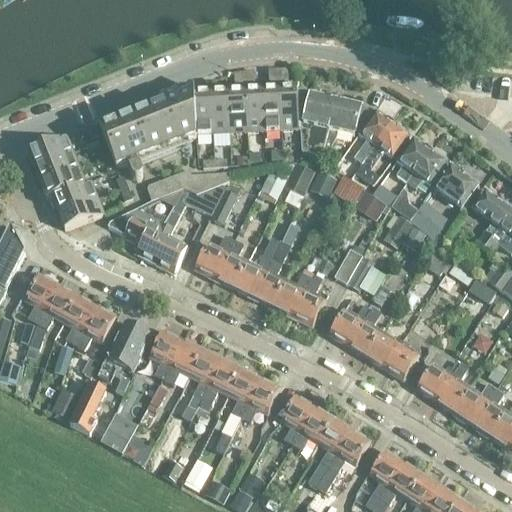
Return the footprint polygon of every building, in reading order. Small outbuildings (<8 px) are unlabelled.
[(282,134),(278,72),(268,72),(269,86),(271,86),(271,92),(262,93),(264,135),(282,134)] [(299,133),(297,91),(288,91),(288,85),(289,85),(288,72),(278,72),(282,134),(299,133)] [(264,135),(262,93),(254,93),(254,87),(255,87),(254,74),(244,75),(247,136),(264,135)] [(247,136),(244,75),(234,76),(235,88),(236,88),(237,94),(228,94),(230,137),(247,136)] [(197,138),(194,96),(195,96),(192,90),(99,127),(106,146),(112,159),(116,171),(117,172),(197,141),(197,138)] [(324,151),(336,102),(299,93),(301,143),(308,145),(306,155),(322,159),(324,151)] [(230,137),(228,94),(211,95),(213,138),(230,137)] [(213,138),(211,95),(195,96),(194,96),(197,138),(213,138)] [(360,135),(375,114),(362,108),(336,102),(324,151),(329,153),(336,141),(337,135),(354,139),(356,133),(360,135)] [(375,150),(393,127),(375,114),(360,135),(358,138),(375,150)] [(393,163),(410,139),(393,127),(375,150),(376,150),(368,161),(376,166),(383,156),(393,163)] [(99,140),(94,128),(86,131),(91,143),(99,140)] [(74,155),(67,139),(28,154),(34,171),(74,155)] [(413,177),(430,154),(413,141),(396,165),(403,170),(397,179),(406,186),(413,177)] [(112,159),(106,146),(103,147),(103,149),(100,151),(104,162),(112,159)] [(362,168),(368,160),(358,154),(346,170),(356,177),(362,168)] [(430,190),(448,166),(430,154),(413,177),(406,186),(414,192),(420,183),(430,190)] [(80,171),(74,155),(34,171),(41,187),(80,171)] [(116,171),(112,159),(104,162),(109,174),(116,171)] [(215,172),(215,163),(203,164),(203,173),(215,172)] [(228,171),(227,163),(215,163),(215,172),(228,171)] [(380,181),(362,168),(356,177),(372,189),(374,189),(380,181)] [(462,211),(479,189),(450,168),(433,192),(453,207),(454,205),(462,211)] [(304,198),(315,175),(307,171),(298,170),(295,176),(292,175),(282,196),(287,199),(290,191),(304,198)] [(86,188),(86,187),(80,171),(41,187),(47,203),(52,201),(86,188)] [(173,232),(187,207),(193,197),(197,199),(222,189),(230,186),(229,176),(192,178),(190,173),(151,188),(149,189),(148,190),(147,192),(147,193),(147,194),(151,205),(159,203),(174,210),(169,219),(165,217),(160,225),(137,213),(110,226),(108,230),(127,240),(126,242),(135,246),(136,244),(142,247),(136,258),(175,278),(189,251),(169,241),(173,232)] [(272,173),(262,194),(278,202),(288,181),(272,173)] [(319,173),(311,191),(330,199),(338,181),(319,173)] [(128,189),(124,180),(116,183),(120,192),(128,189)] [(354,207),(363,192),(344,181),(335,196),(354,207)] [(98,201),(91,185),(86,187),(86,188),(52,201),(59,217),(98,201)] [(397,199),(380,188),(374,197),(391,210),(397,201),(396,201),(397,199)] [(133,203),(128,189),(120,192),(125,206),(133,203)] [(212,220),(225,195),(222,189),(197,199),(193,197),(187,207),(212,220)] [(497,235),(511,214),(511,212),(485,193),(472,212),(496,229),(493,233),(490,238),(486,235),(477,248),(484,253),(493,240),(497,235)] [(225,228),(239,204),(227,198),(213,222),(225,228)] [(104,218),(98,201),(59,217),(65,233),(104,218)] [(417,214),(397,201),(391,210),(410,223),(417,214)] [(511,240),(511,214),(497,235),(493,240),(484,253),(490,258),(500,245),(496,242),(501,238),(503,234),(511,240)] [(446,235),(419,215),(411,227),(438,246),(446,235)] [(238,236),(244,224),(237,221),(231,233),(238,236)] [(245,240),(251,228),(244,224),(238,236),(245,240)] [(0,305),(25,257),(10,230),(0,251),(0,305)] [(215,284),(234,245),(225,240),(219,254),(208,248),(195,274),(215,284)] [(235,293),(247,267),(237,262),(243,249),(234,245),(215,284),(235,293)] [(273,263),(280,249),(272,245),(265,259),(273,263)] [(286,263),(292,251),(284,247),(278,259),(286,263)] [(359,295),(374,267),(351,254),(335,282),(346,288),(346,287),(359,295)] [(445,262),(436,256),(434,255),(430,261),(441,268),(445,262)] [(511,279),(498,269),(499,268),(485,257),(473,274),(489,285),(490,283),(494,287),(493,288),(500,293),(511,279)] [(273,263),(265,259),(264,259),(258,272),(247,267),(235,293),(254,302),(273,263)] [(273,312),(286,286),(275,281),(282,268),(273,263),(254,302),(273,312)] [(320,286),(330,267),(323,263),(313,283),(320,286)] [(421,290),(431,275),(425,270),(414,285),(421,290)] [(293,321),(312,282),(303,278),(296,291),(286,286),(273,312),(293,321)] [(37,329),(59,290),(40,279),(25,305),(36,311),(28,324),(37,329)] [(486,316),(498,295),(499,293),(477,280),(469,293),(482,301),(477,311),(486,316)] [(313,331),(325,305),(314,300),(320,286),(313,283),(312,282),(293,321),(313,331)] [(511,283),(503,296),(511,302),(511,283)] [(64,326),(78,300),(59,290),(37,329),(47,334),(54,321),(64,326)] [(379,307),(385,297),(379,293),(373,304),(379,307)] [(75,350),(97,311),(78,300),(64,326),(74,332),(66,345),(62,352),(56,372),(66,376),(75,350)] [(509,321),(511,316),(511,304),(510,304),(500,319),(507,324),(509,321)] [(348,351),(371,314),(363,310),(356,322),(344,315),(330,339),(348,351)] [(102,348),(117,322),(97,311),(75,350),(85,355),(92,342),(102,348)] [(382,337),(372,332),(381,317),(372,312),(371,314),(348,351),(367,362),(382,337)] [(0,362),(10,324),(0,321),(0,362)] [(133,377),(151,338),(126,326),(99,380),(110,386),(118,369),(133,377)] [(32,345),(36,334),(26,330),(22,342),(32,345)] [(40,354),(46,337),(36,334),(32,345),(30,350),(40,354)] [(164,385),(183,346),(163,336),(151,362),(162,367),(155,380),(164,385)] [(385,373),(402,345),(395,341),(393,344),(382,337),(367,362),(385,373)] [(404,385),(419,360),(407,353),(410,349),(402,345),(385,373),(404,385)] [(190,381),(202,355),(183,346),(164,385),(173,389),(179,376),(190,381)] [(203,403),(222,364),(202,355),(190,381),(200,386),(189,410),(198,415),(203,404),(203,403)] [(4,364),(1,382),(19,385),(23,367),(4,364)] [(198,442),(211,416),(208,415),(218,394),(229,399),(241,374),(222,364),(203,403),(203,404),(198,415),(191,429),(187,438),(188,439),(186,443),(189,444),(192,439),(198,442)] [(435,405),(451,381),(460,367),(457,365),(452,371),(449,369),(444,376),(433,369),(417,393),(435,405)] [(470,393),(459,386),(468,372),(460,367),(451,381),(435,405),(454,417),(470,393)] [(496,411),(505,398),(503,396),(511,381),(511,368),(508,375),(501,386),(496,392),(488,405),(472,429),(478,433),(477,435),(488,442),(489,441),(490,441),(506,417),(496,411)] [(501,386),(508,375),(501,371),(494,382),(501,386)] [(241,422),(260,383),(241,374),(229,399),(239,405),(233,418),(241,422)] [(268,419),(280,393),(260,383),(241,422),(250,427),(257,413),(268,419)] [(472,429),(488,405),(496,392),(488,387),(480,400),(470,393),(454,417),(455,418),(454,420),(465,427),(466,425),(472,429)] [(93,422),(106,395),(89,388),(70,428),(90,438),(97,424),(93,422)] [(160,408),(167,394),(160,390),(147,413),(150,415),(155,405),(160,408)] [(70,425),(81,403),(63,394),(52,416),(70,425)] [(115,419),(122,404),(113,399),(105,414),(115,419)] [(293,449),(315,412),(296,401),(282,425),(292,432),(284,444),(293,449)] [(319,448),(334,424),(315,412),(293,449),(301,454),(309,442),(319,448)] [(511,448),(511,421),(506,417),(490,441),(509,453),(511,448)] [(122,458),(138,430),(115,419),(101,446),(122,458)] [(329,472),(352,435),(334,424),(319,448),(329,454),(308,488),(317,493),(329,472)] [(223,459),(232,441),(230,440),(235,430),(229,426),(215,455),(223,459)] [(325,498),(346,464),(356,471),(371,446),(352,435),(329,472),(317,493),(325,498)] [(380,504),(404,468),(385,456),(370,479),(381,486),(373,499),(374,500),(380,504)] [(209,472),(205,471),(206,471),(193,468),(189,485),(205,489),(209,472)] [(407,503),(422,480),(404,468),(380,504),(388,509),(396,497),(407,503)] [(427,511),(441,492),(435,488),(436,486),(424,478),(423,480),(422,480),(407,503),(417,510),(416,511),(427,511)] [(223,505),(229,493),(220,488),(213,500),(223,505)] [(240,511),(250,511),(256,498),(241,492),(234,509),(240,511)] [(453,511),(459,503),(458,503),(459,501),(448,493),(446,495),(441,492),(427,511),(453,511)] [(265,511),(263,511),(268,503),(261,499),(253,511),(265,511)] [(368,511),(375,511),(380,504),(374,500),(367,511),(368,511)] [(471,511),(459,503),(453,511),(471,511)]
